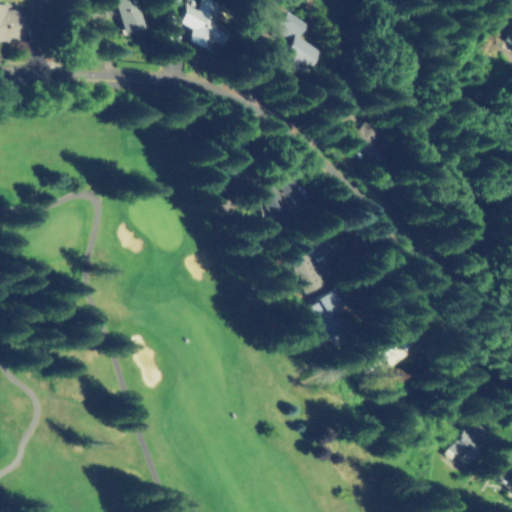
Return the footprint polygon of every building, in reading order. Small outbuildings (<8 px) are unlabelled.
[(142,0),(147,23),(121,28),(116,0),(142,0)] [(232,0),(240,3),(220,48),(195,36),(201,24),(187,18),(195,0),(208,5),(210,0),(232,0)] [(18,7),(18,37),(0,37),(0,2),(3,2),(3,7),(18,7)] [(338,47),(320,72),(298,56),(312,36),(300,27),(313,10),(329,21),(320,34),(338,47)] [(511,13),(511,51),(509,52),(503,15),(511,13)] [(408,158),(391,172),(364,136),(388,117),(400,133),(393,138),(408,158)] [(239,137),(238,174),(217,173),(218,136),(239,137)] [(300,183),(285,192),(274,175),(291,166),(300,183)] [(292,220),(269,230),(252,189),(275,180),(292,220)] [(320,280),(294,292),(271,241),(311,223),(319,243),(307,249),(320,280)] [(343,326),(317,342),(298,311),(309,304),(306,299),(333,283),(344,301),(332,308),(343,326)] [(420,340),(386,362),(383,357),(367,367),(356,350),(405,318),(420,340)] [(477,424),(488,435),(461,461),(455,455),(458,452),(443,458),(438,453),(451,438),(449,436),(459,425),(468,432),(477,424)] [(501,443),(511,450),(511,491),(482,472),(501,443)]
